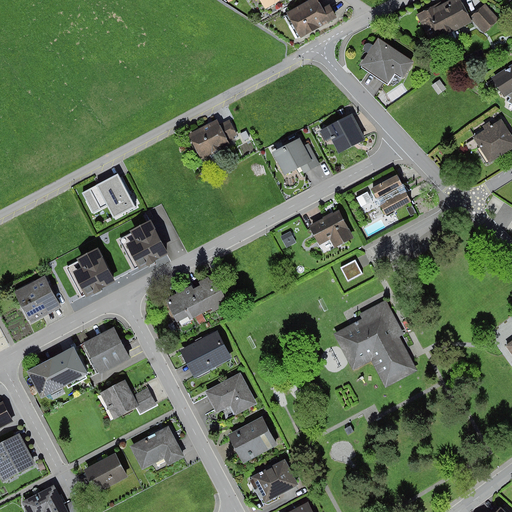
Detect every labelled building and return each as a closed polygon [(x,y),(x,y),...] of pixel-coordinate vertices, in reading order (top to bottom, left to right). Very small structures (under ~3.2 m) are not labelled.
[(463,0),(456,0),(423,17),(436,43),(448,37),(451,43),(455,45),(460,41),(460,37),(458,32),(475,23),(463,0)] [(322,1),(293,16),(305,39),(342,20),(336,9),(328,13),(322,1)] [(488,10),(476,21),(489,35),(501,23),(488,10)] [(376,57),(368,68),(395,86),(402,76),(408,80),(419,65),(385,42),(381,49),(379,47),(375,47),(372,48),(371,52),(372,55),(376,57)] [(511,70),(499,79),(511,99),(511,98),(511,70)] [(443,83),(437,88),(443,96),(450,91),(443,83)] [(354,117),(323,134),(327,141),(334,138),(342,153),(366,140),(354,117)] [(493,132),(482,139),(496,163),(511,152),(511,129),(507,122),(498,128),(496,125),(491,128),(493,132)] [(196,138),(208,161),(235,147),(231,139),(241,134),(236,126),(228,130),(224,123),(196,138)] [(302,143),(278,155),(288,175),(304,168),(307,173),(319,167),(309,147),(306,149),(302,143)] [(122,170),(84,191),(97,214),(112,206),(119,218),(142,205),(122,170)] [(404,179),(378,192),(390,215),(416,202),(404,179)] [(363,197),(353,203),(358,212),(368,207),(363,197)] [(415,204),(411,207),(415,214),(419,212),(415,204)] [(346,212),(317,226),(326,244),(341,236),(346,246),(360,238),(346,212)] [(131,244),(143,267),(174,252),(157,219),(136,230),(140,239),(131,244)] [(77,271),(89,294),(119,279),(103,246),(81,257),(86,267),(77,271)] [(359,258),(343,266),(351,280),(366,272),(359,258)] [(206,287),(197,291),(208,313),(216,309),(218,313),(231,306),(216,277),(205,283),(206,287)] [(48,278),(19,293),(34,322),(63,308),(48,278)] [(188,288),(170,298),(185,325),(208,313),(197,291),(195,287),(189,290),(188,288)] [(355,367),(376,357),(389,383),(427,365),(392,294),(360,310),(363,316),(337,329),(355,367)] [(219,335),(184,353),(187,357),(180,360),(183,365),(188,362),(197,379),(232,360),(219,335)] [(117,337),(90,351),(103,375),(130,361),(117,337)] [(59,362),(33,375),(44,397),(70,384),(59,362)] [(243,378),(210,395),(220,414),(234,407),(239,416),(258,406),(243,378)] [(128,387),(105,398),(116,421),(138,409),(141,416),(157,408),(149,392),(135,399),(128,387)] [(0,429),(12,424),(5,408),(0,410),(0,429)] [(266,422),(234,439),(246,463),(271,450),(279,447),(266,422)] [(170,431),(135,449),(146,471),(166,460),(169,466),(184,459),(170,431)] [(25,438),(0,451),(0,474),(6,485),(40,466),(25,438)] [(118,458),(88,473),(99,494),(129,479),(118,458)] [(291,461),(258,478),(271,504),(304,487),(291,461)] [(70,511),(59,489),(27,505),(30,511),(70,511)]
